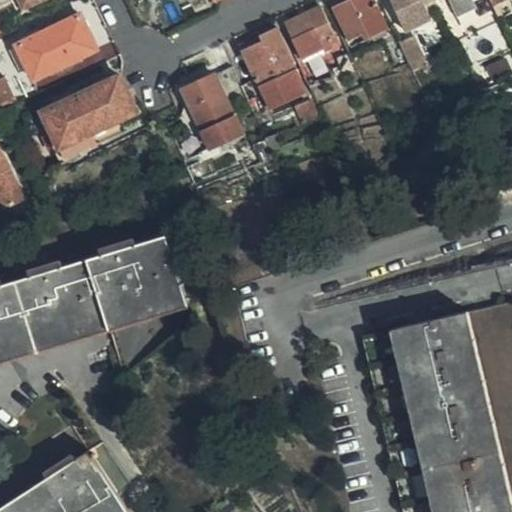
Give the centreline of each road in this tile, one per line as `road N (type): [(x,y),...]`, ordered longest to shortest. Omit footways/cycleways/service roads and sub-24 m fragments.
road 1 (residential): [(511,217),(306,281),(279,302),(283,322),(311,327),(511,276)]
road 2 (residential): [(110,0),(134,51),(163,61),(291,0)]
road 3 (unknown): [(356,316),(392,511)]
